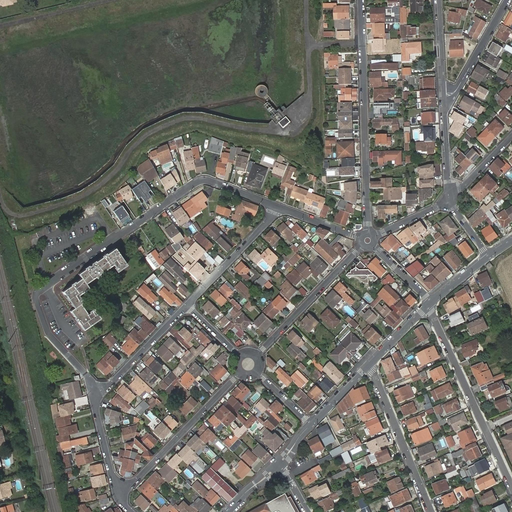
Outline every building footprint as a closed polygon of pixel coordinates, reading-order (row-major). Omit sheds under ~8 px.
[(478,5),(476,8),(487,14),(491,7),(479,0),(477,0),(476,3),(478,5)] [(337,4),(324,4),(324,8),(335,8),(335,12),(339,12),(339,20),(349,20),(349,6),(337,7),(337,4)] [(385,7),(385,8),(385,9),(396,9),(396,23),(400,23),(400,7),(398,7),(388,7),(385,7)] [(371,9),(372,24),(386,23),(385,9),(385,8),(371,9)] [(449,11),(448,22),(459,24),(461,13),(461,11),(457,10),(457,12),(449,11)] [(462,35),(472,40),(473,37),(477,39),(482,31),(481,31),(486,23),(478,18),(477,19),(475,17),(473,21),(476,22),(469,35),(463,31),(462,33),(462,35)] [(349,36),(349,20),(339,20),(339,36),(349,36)] [(407,24),(400,25),(401,30),(401,35),(406,35),(406,36),(413,35),(417,35),(417,28),(411,28),(411,26),(407,26),(407,24)] [(511,30),(502,24),(500,28),(502,28),(496,37),(505,42),(508,37),(510,39),(511,34),(511,30)] [(386,25),(382,25),(373,25),(373,34),(374,34),(374,39),(385,39),(386,25)] [(385,39),(374,39),(375,52),(386,52),(385,39)] [(451,45),(451,56),(464,56),(463,41),(453,41),(453,45),(451,45)] [(401,44),(401,54),(402,60),(404,60),(404,61),(409,61),(409,54),(409,52),(411,52),(411,53),(421,53),(421,43),(401,44)] [(497,57),(503,47),(493,43),(488,52),(497,57)] [(495,68),(500,59),(497,57),(488,52),(483,61),(495,68)] [(330,55),(330,67),(338,67),(338,56),(338,55),(330,55)] [(372,60),(372,70),(389,69),(389,71),(397,70),(397,64),(389,64),(387,64),(387,60),(372,60)] [(479,65),(472,77),(480,82),(487,70),(479,65)] [(411,67),(402,68),(402,70),(402,75),(412,75),(411,67)] [(343,68),(339,69),(340,85),(352,85),(352,68),(343,68)] [(499,70),(496,75),(506,80),(507,79),(508,75),(499,70)] [(371,72),(371,87),(382,87),(381,72),(371,72)] [(421,84),(421,90),(435,89),(434,78),(429,78),(429,82),(424,83),(421,84)] [(468,90),(484,99),(488,92),(472,83),(468,90)] [(500,94),(506,100),(511,95),(505,88),(500,94)] [(375,90),(375,96),(377,96),(377,100),(387,99),(387,97),(387,94),(390,94),(390,97),(395,97),(395,89),(375,90)] [(422,104),(422,108),(436,107),(435,89),(421,90),(422,101),(419,102),(419,104),(422,104)] [(341,102),(347,102),(347,101),(357,100),(357,90),(347,90),(347,97),(341,97),(341,102)] [(495,99),(503,106),(506,103),(499,96),(495,99)] [(465,97),(460,106),(470,111),(471,109),(476,112),(480,105),(465,97)] [(379,103),(374,103),(374,114),(376,114),(376,119),(383,118),(383,114),(381,114),(381,109),(394,108),(394,106),(399,105),(399,102),(396,102),(395,103),(394,103),(389,103),(379,103)] [(353,103),(338,103),(338,112),(339,112),(339,121),(341,121),(341,129),(339,129),(340,138),(354,138),(353,103)] [(499,117),(508,125),(511,120),(511,115),(506,109),(499,117)] [(435,112),(422,113),(423,125),(428,124),(428,123),(436,122),(435,112)] [(467,118),(455,112),(451,119),(455,121),(456,122),(463,126),(467,118)] [(285,116),(277,123),(282,128),(290,122),(285,116)] [(487,129),(491,125),(484,118),(480,122),(487,129)] [(393,119),(380,120),(374,119),(374,129),(380,129),(380,125),(393,125),(393,132),(399,132),(399,119),(393,119)] [(463,126),(456,122),(455,121),(449,132),(459,137),(465,127),(463,126)] [(496,121),(487,129),(495,137),(503,128),(496,121)] [(433,125),(421,125),(422,134),(424,133),(425,142),(436,141),(436,128),(433,128),(433,125)] [(476,132),(471,128),(471,129),(467,133),(473,139),(477,135),(475,134),(476,132)] [(495,137),(487,129),(479,138),(486,145),(495,137)] [(384,134),(377,134),(377,145),(385,145),(385,146),(389,146),(392,145),(392,137),(385,137),(384,134)] [(223,142),(211,137),(208,152),(220,155),(223,142)] [(327,138),(327,153),(332,153),(332,145),(330,145),(330,143),(337,143),(337,138),(327,138)] [(436,147),(436,141),(425,142),(423,142),(417,142),(418,151),(423,151),(423,150),(428,150),(429,154),(435,153),(434,149),(434,147),(436,147)] [(168,161),(171,160),(167,149),(175,146),(174,142),(158,147),(158,149),(151,151),(151,153),(149,154),(151,158),(153,158),(158,156),(159,160),(166,157),(168,161)] [(339,144),(339,156),(343,156),(353,156),(353,143),(339,144)] [(197,147),(191,148),(191,150),(194,168),(195,172),(205,170),(203,160),(197,161),(196,158),(198,157),(197,147)] [(220,160),(219,160),(216,172),(221,173),(222,171),(225,172),(228,160),(233,161),(237,148),(232,147),(230,151),(226,150),(223,161),(220,160)] [(242,148),(238,147),(236,155),(239,156),(237,166),(241,167),(247,168),(250,155),(241,153),(242,148)] [(475,148),(467,156),(474,162),(482,154),(475,148)] [(460,175),(472,163),(458,149),(456,151),(460,156),(456,160),(461,166),(456,170),(460,175)] [(194,168),(191,150),(183,152),(186,169),(194,168)] [(379,160),(383,160),(387,160),(387,153),(384,153),(384,152),(381,152),(379,152),(379,151),(373,151),(374,162),(379,161),(379,160)] [(257,162),(274,168),(275,164),(277,161),(272,159),(263,156),(263,154),(260,153),(257,162)] [(282,159),(278,157),(277,161),(275,164),(276,164),(273,172),(283,176),(286,167),(278,164),(279,161),(281,162),(282,159)] [(344,158),(344,167),(341,167),(341,176),(355,175),(354,167),(356,167),(355,158),(344,158)] [(140,165),(137,170),(147,184),(157,176),(148,159),(140,165)] [(499,159),(490,168),(499,177),(501,175),(498,172),(505,165),(508,168),(510,166),(505,160),(502,163),(499,159)] [(252,172),(248,182),(255,184),(255,186),(260,188),(267,170),(254,165),(252,172)] [(419,173),(419,177),(434,176),(433,172),(435,172),(434,168),(433,168),(433,165),(429,165),(419,169),(418,169),(419,173)] [(508,168),(505,165),(498,172),(501,175),(508,168)] [(288,166),(287,169),(287,170),(281,184),(289,187),(293,189),(294,186),(296,182),(290,179),(293,171),(294,172),(295,169),(288,166)] [(175,169),(160,179),(166,191),(180,181),(175,169)] [(419,177),(420,188),(434,187),(434,184),(436,184),(435,180),(434,180),(434,176),(419,177)] [(488,176),(481,183),(489,192),(497,184),(488,176)] [(382,183),(371,183),(371,189),(385,188),(393,188),(393,179),(382,179),(382,183)] [(131,180),(127,184),(128,185),(131,189),(135,184),(131,180)] [(347,191),(346,201),(356,205),(358,192),(358,181),(345,184),(347,191)] [(489,192),(481,183),(472,192),(481,201),(489,192)] [(489,192),(492,195),(500,187),(497,184),(489,192)] [(131,189),(128,185),(119,191),(120,193),(115,196),(117,201),(126,197),(127,199),(133,197),(130,189),(131,189)] [(154,194),(148,186),(145,189),(141,192),(142,193),(139,195),(143,202),(154,194)] [(308,193),(308,192),(294,186),(293,189),(291,194),(290,195),(301,199),(300,201),(304,202),(308,193)] [(393,188),(385,188),(385,200),(396,199),(396,188),(393,188)] [(431,189),(419,190),(419,202),(423,201),(428,201),(427,198),(431,198),(432,197),(431,189)] [(506,191),(504,189),(497,196),(494,193),(492,195),(497,199),(506,191)] [(497,199),(499,202),(502,199),(508,195),(506,191),(497,199)] [(194,197),(202,208),(205,206),(202,202),(206,199),(201,192),(194,197)] [(319,208),(321,198),(308,193),(304,202),(318,207),(319,208)] [(407,195),(407,207),(411,207),(414,207),(414,205),(418,204),(418,194),(407,195)] [(102,201),(106,207),(113,203),(109,197),(102,201)] [(193,198),(190,200),(195,208),(198,206),(193,198)] [(482,210),(486,214),(490,210),(499,202),(495,199),(486,208),(483,205),(480,208),(482,210)] [(195,208),(190,200),(181,205),(187,214),(186,214),(188,218),(201,209),(198,206),(195,208)] [(346,204),(347,203),(344,202),(338,200),(336,205),(339,206),(338,209),(341,210),(346,211),(348,205),(346,204)] [(246,206),(239,203),(234,215),(232,215),(231,219),(241,222),(245,212),(253,215),(256,206),(247,203),(246,206)] [(356,206),(353,205),(347,203),(346,204),(348,205),(346,211),(341,210),(340,214),(349,218),(350,214),(353,214),(356,206)] [(122,205),(113,211),(120,221),(128,215),(122,205)] [(225,209),(216,205),(215,213),(222,216),(225,209)] [(180,206),(172,212),(180,225),(189,219),(180,206)] [(346,226),(349,218),(340,214),(337,223),(346,226)] [(493,224),(492,223),(492,222),(488,218),(486,214),(481,218),(472,225),(474,228),(485,220),(486,222),(486,221),(489,225),(481,231),(489,242),(497,236),(490,226),(493,224)] [(507,224),(511,221),(511,220),(507,214),(503,216),(501,218),(499,216),(497,217),(504,228),(508,225),(507,224)] [(470,222),(472,225),(481,218),(478,215),(470,222)] [(449,218),(440,224),(449,236),(447,235),(444,238),(448,242),(455,238),(457,237),(453,233),(458,230),(449,218)] [(420,222),(410,228),(413,231),(416,234),(421,239),(422,238),(419,235),(427,230),(420,222)] [(285,224),(284,223),(281,226),(280,226),(277,229),(286,238),(287,238),(289,240),(292,237),(290,235),(293,232),(291,230),(285,224)] [(295,235),(301,240),(307,235),(296,225),(291,230),(293,232),(295,235)] [(166,231),(174,243),(179,248),(181,246),(177,241),(183,237),(175,226),(170,229),(169,228),(166,231)] [(35,229),(36,236),(48,234),(47,227),(35,229)] [(209,232),(207,234),(226,252),(232,245),(221,235),(220,236),(216,233),(218,231),(214,227),(209,232)] [(320,228),(316,232),(323,239),(330,232),(320,228)] [(419,239),(416,234),(414,235),(408,228),(397,236),(404,244),(410,239),(412,242),(415,240),(416,241),(419,239)] [(273,245),(280,238),(272,231),(265,238),(273,245)] [(196,239),(194,240),(205,252),(212,245),(207,241),(205,243),(201,239),(203,236),(199,232),(194,237),(196,239)] [(433,252),(448,242),(444,238),(442,236),(439,233),(434,237),(436,240),(435,241),(437,243),(430,250),(431,250),(433,252)] [(329,245),(332,248),(337,243),(343,237),(339,235),(329,245)] [(401,244),(392,235),(382,244),(389,252),(393,248),(398,243),(400,245),(401,244)] [(135,237),(132,240),(138,248),(140,252),(142,250),(140,247),(141,246),(135,237)] [(283,241),(280,238),(273,245),(276,248),(283,241)] [(202,255),(205,252),(194,240),(189,246),(188,245),(184,249),(196,261),(202,255)] [(458,245),(467,258),(473,253),(464,240),(458,245)] [(312,248),(306,243),(305,244),(299,250),(296,253),(298,254),(304,248),(308,252),(312,248)] [(319,246),(316,249),(330,263),(338,256),(331,250),(330,249),(332,247),(327,243),(322,249),(319,246)] [(332,248),(342,258),(346,255),(341,251),(343,249),(337,243),(332,248)] [(166,248),(159,253),(164,260),(168,257),(165,254),(168,251),(170,254),(174,251),(169,245),(166,247),(166,248)] [(182,247),(172,256),(195,279),(205,270),(196,261),(184,249),(182,247)] [(94,260),(84,268),(84,269),(78,273),(81,278),(75,283),(74,282),(70,285),(71,285),(63,292),(74,308),(70,311),(75,317),(74,318),(77,322),(78,321),(84,330),(100,318),(93,307),(89,311),(87,313),(80,303),(84,300),(81,296),(79,297),(78,294),(88,287),(85,283),(95,276),(97,278),(100,275),(98,273),(112,263),(114,266),(113,266),(116,271),(126,264),(114,248),(106,254),(105,253),(101,255),(102,257),(95,261),(94,260)] [(263,258),(271,265),(278,258),(269,249),(261,256),(255,250),(248,257),(256,265),(263,258)] [(164,261),(163,260),(159,257),(154,250),(147,256),(148,257),(156,268),(160,265),(164,261)] [(418,261),(433,252),(431,250),(416,259),(417,260),(418,261)] [(293,251),(286,257),(289,260),(290,259),(295,253),(296,253),(293,251)] [(444,258),(454,270),(462,263),(452,251),(444,258)] [(203,257),(211,265),(214,262),(205,252),(202,255),(204,257),(203,257)] [(300,258),(296,253),(295,253),(290,259),(295,264),(300,258)] [(443,263),(451,272),(454,270),(444,258),(443,258),(440,254),(437,256),(443,263)] [(218,265),(223,260),(218,255),(214,260),(218,265)] [(286,263),(287,262),(289,260),(286,257),(284,255),(281,258),(286,263)] [(411,264),(417,260),(416,259),(412,255),(407,260),(411,264)] [(311,266),(318,258),(317,256),(309,265),(311,266)] [(437,268),(443,263),(437,256),(436,256),(429,261),(433,265),(434,265),(437,268)] [(156,268),(148,257),(146,259),(153,271),(156,268)] [(170,257),(163,264),(171,271),(170,272),(178,281),(179,280),(182,283),(185,279),(180,273),(183,270),(170,257)] [(319,274),(320,275),(328,267),(318,258),(311,266),(319,274)] [(368,267),(372,271),(373,270),(381,277),(386,272),(378,264),(380,262),(376,258),(368,267)] [(419,274),(426,269),(426,268),(419,261),(405,270),(414,278),(419,274)] [(234,270),(246,281),(249,278),(246,274),(249,270),(241,262),(234,270)] [(378,278),(360,262),(354,268),(353,271),(352,270),(351,271),(351,273),(349,273),(347,276),(349,279),(351,277),(352,277),(352,276),(354,277),(356,278),(359,280),(360,280),(360,281),(362,282),(363,283),(365,283),(367,284),(369,284),(368,278),(373,278),(373,282),(375,282),(377,280),(378,278)] [(316,277),(319,274),(311,266),(309,268),(303,263),(296,270),(305,279),(312,272),(316,277)] [(440,283),(452,273),(451,272),(443,263),(437,268),(432,274),(433,275),(440,283)] [(292,276),(288,280),(295,286),(303,278),(295,270),(290,274),(292,276)] [(158,278),(172,291),(173,292),(176,289),(166,279),(169,275),(165,271),(158,278)] [(278,271),(273,275),(276,279),(281,275),(278,271)] [(155,275),(152,272),(142,280),(145,283),(155,275)] [(265,272),(261,277),(267,283),(271,278),(265,272)] [(478,277),(483,286),(484,286),(483,284),(491,281),(487,272),(478,277)] [(390,282),(394,279),(391,275),(390,274),(385,277),(386,279),(383,281),(385,283),(383,284),(385,285),(390,282)] [(429,292),(440,283),(433,275),(430,277),(426,281),(419,274),(414,278),(429,292)] [(260,283),(257,286),(260,289),(266,283),(261,277),(257,281),(260,283)] [(289,285),(290,284),(285,279),(281,283),(283,286),(278,290),(281,293),(288,300),(296,291),(291,285),(290,285),(289,285)] [(238,280),(233,286),(248,301),(253,295),(238,280)] [(225,284),(218,291),(226,298),(232,292),(230,290),(228,288),(231,285),(227,281),(224,284),(225,284)] [(187,290),(181,283),(178,287),(180,289),(178,290),(182,295),(187,290)] [(334,290),(343,299),(346,302),(350,306),(354,302),(344,293),(347,290),(340,283),(333,290),(334,290)] [(387,285),(386,286),(381,292),(378,295),(379,296),(382,299),(386,302),(400,316),(401,317),(410,307),(404,301),(402,299),(388,286),(387,285)] [(157,297),(146,287),(145,286),(142,289),(141,288),(137,292),(140,294),(141,293),(151,302),(157,297)] [(298,291),(304,296),(307,293),(301,287),(298,291)] [(179,305),(182,302),(177,297),(176,297),(173,294),(172,296),(169,294),(163,288),(158,293),(170,304),(174,300),(179,305)] [(404,289),(399,294),(403,298),(407,293),(404,289)] [(466,289),(457,294),(463,305),(464,304),(472,300),(469,294),(466,289)] [(132,290),(126,296),(130,299),(136,294),(132,290)] [(218,291),(217,290),(211,296),(221,306),(227,300),(226,298),(218,291)] [(334,309),(343,299),(334,290),(324,300),(334,309)] [(481,292),(483,295),(485,300),(489,299),(491,297),(490,295),(488,296),(485,290),(481,292)] [(485,300),(483,295),(481,291),(475,294),(479,303),(485,300)] [(289,300),(288,300),(281,293),(279,295),(280,296),(273,303),(280,311),(287,304),(286,303),(289,300)] [(410,295),(404,301),(410,307),(417,301),(410,295)] [(132,303),(149,319),(155,312),(138,296),(132,303)] [(379,296),(370,306),(372,308),(379,302),(382,299),(379,296)] [(444,305),(448,313),(454,310),(460,306),(462,306),(456,296),(449,301),(449,302),(444,305)] [(231,302),(236,308),(239,305),(233,299),(231,302)] [(362,305),(356,312),(358,314),(367,305),(363,301),(362,300),(359,303),(362,305)] [(121,301),(117,305),(124,312),(126,309),(125,308),(127,305),(124,303),(123,303),(121,301)] [(220,312),(209,301),(203,308),(214,318),(220,312)] [(280,311),(273,303),(272,303),(263,312),(271,319),(278,313),(280,311)] [(361,312),(362,314),(363,314),(370,307),(368,305),(361,312)] [(395,329),(404,320),(401,317),(400,316),(400,317),(393,311),(392,312),(385,306),(383,306),(381,308),(378,305),(376,307),(387,318),(385,320),(390,325),(395,329)] [(230,321),(239,311),(234,306),(233,308),(234,309),(230,313),(232,315),(228,319),(230,321)] [(410,307),(401,317),(404,320),(414,310),(410,307)] [(320,317),(333,329),(339,321),(327,310),(320,317)] [(366,316),(364,318),(369,324),(377,317),(370,310),(365,315),(366,316)] [(242,313),(240,311),(231,320),(232,321),(235,324),(236,324),(243,331),(252,322),(244,315),(237,322),(235,320),(242,313)] [(460,313),(449,318),(454,326),(465,321),(461,312),(460,313)] [(237,322),(244,315),(242,313),(235,320),(237,322)] [(273,323),(264,314),(254,323),(264,333),(273,323)] [(319,322),(310,314),(301,324),(309,332),(319,322)] [(358,314),(353,320),(356,323),(361,318),(358,314)] [(143,315),(135,323),(142,329),(144,331),(145,330),(148,334),(154,326),(143,315)] [(122,316),(116,323),(119,326),(125,318),(122,316)] [(223,319),(219,323),(223,327),(229,321),(224,316),(222,318),(223,319)] [(474,334),(488,328),(483,318),(468,325),(470,330),(472,329),(474,334)] [(352,321),(349,324),(354,329),(358,326),(356,323),(353,320),(352,321)] [(235,327),(238,330),(239,328),(235,324),(232,321),(222,331),(225,333),(231,328),(232,330),(235,327)] [(421,326),(419,322),(413,328),(419,338),(415,340),(417,344),(428,338),(426,335),(427,334),(422,326),(421,326)] [(362,333),(368,338),(374,344),(381,337),(372,328),(369,325),(362,333)] [(205,348),(207,346),(205,344),(207,342),(208,342),(211,339),(201,330),(200,331),(195,326),(189,332),(190,334),(194,337),(196,335),(202,341),(200,343),(201,344),(205,348)] [(190,334),(189,332),(183,327),(178,333),(184,339),(190,334)] [(129,334),(133,337),(137,333),(133,329),(129,334)] [(143,339),(147,334),(144,331),(142,329),(137,333),(133,337),(139,343),(142,340),(139,337),(140,336),(143,339)] [(265,334),(260,329),(257,332),(262,337),(265,334)] [(293,332),(287,337),(289,339),(294,344),(299,348),(304,343),(301,341),(301,340),(293,332)] [(340,342),(342,344),(354,356),(356,353),(354,351),(362,343),(350,332),(340,342)] [(109,334),(101,341),(109,349),(116,341),(109,334)] [(126,346),(124,344),(121,348),(128,354),(137,345),(130,338),(127,341),(129,343),(126,346)] [(169,338),(163,344),(171,352),(177,346),(169,338)] [(462,350),(465,358),(469,356),(470,357),(472,356),(472,355),(475,354),(474,351),(478,350),(477,346),(479,345),(477,339),(462,346),(464,349),(462,350)] [(405,353),(400,341),(397,345),(402,357),(407,355),(406,354),(409,353),(408,352),(405,353)] [(210,342),(200,353),(207,359),(219,347),(214,343),(212,345),(210,342)] [(171,352),(163,344),(156,351),(165,360),(172,353),(171,352)] [(189,351),(195,357),(200,353),(205,348),(201,344),(195,350),(193,347),(189,351)] [(299,348),(294,344),(288,350),(296,357),(300,353),(303,356),(305,354),(299,348)] [(354,356),(342,344),(331,356),(340,364),(347,357),(350,360),(354,356)] [(171,352),(172,353),(174,355),(181,349),(177,346),(171,352)] [(417,354),(422,364),(438,356),(434,347),(417,354)] [(394,352),(393,349),(390,352),(396,364),(399,363),(395,354),(394,352)] [(224,350),(215,359),(220,363),(222,366),(226,362),(224,360),(229,355),(224,350)] [(191,362),(194,359),(195,357),(189,351),(185,355),(191,362)] [(103,364),(98,368),(104,374),(106,374),(119,361),(110,352),(100,361),(103,364)] [(186,367),(191,362),(185,355),(180,360),(181,362),(186,367)] [(144,363),(155,373),(161,367),(150,357),(144,363)] [(267,361),(267,365),(272,370),(277,365),(270,358),(266,359),(267,361)] [(404,377),(406,379),(411,377),(407,367),(397,371),(396,369),(394,365),(391,359),(391,358),(381,362),(391,383),(402,378),(402,377),(403,376),(402,374),(405,372),(407,375),(404,377)] [(313,362),(312,363),(315,366),(321,371),(324,369),(315,360),(313,362)] [(494,382),(500,379),(499,379),(506,376),(505,373),(493,378),(492,377),(489,379),(486,372),(489,370),(486,365),(484,366),(482,361),(472,365),(479,383),(472,386),(473,390),(481,387),(494,382)] [(180,373),(184,369),(186,367),(181,362),(172,372),(174,375),(176,377),(180,373)] [(194,363),(187,371),(195,378),(202,370),(194,363)] [(207,371),(210,373),(217,380),(226,371),(222,366),(220,363),(213,370),(211,368),(210,368),(207,371)] [(336,367),(331,363),(326,368),(331,372),(329,374),(329,375),(337,383),(344,376),(335,368),(336,367)] [(139,375),(150,385),(158,377),(147,366),(139,375)] [(415,366),(409,369),(412,376),(418,374),(415,366)] [(430,372),(434,382),(442,379),(443,381),(446,379),(445,377),(446,376),(442,367),(430,372)] [(277,377),(287,386),(293,381),(280,368),(276,372),(279,375),(277,377)] [(175,378),(176,377),(174,375),(172,372),(171,371),(163,380),(168,385),(175,378)] [(185,388),(195,378),(187,371),(180,379),(182,381),(181,382),(176,377),(175,378),(178,381),(185,388)] [(419,373),(420,377),(421,379),(422,382),(424,381),(424,380),(428,378),(427,376),(425,371),(419,373)] [(295,381),(294,382),(301,389),(306,384),(295,373),(291,377),(295,381)] [(310,373),(306,376),(311,381),(312,382),(315,379),(310,373)] [(151,389),(136,375),(133,378),(134,379),(128,386),(138,395),(144,389),(148,392),(151,389)] [(317,382),(328,393),(335,386),(324,375),(317,382)] [(173,386),(178,381),(175,378),(168,385),(168,386),(165,389),(170,394),(175,389),(173,386)] [(203,380),(200,383),(200,384),(201,385),(208,391),(211,388),(203,380)] [(75,382),(61,385),(63,391),(66,390),(69,400),(82,397),(78,381),(75,382)] [(168,386),(164,382),(160,386),(164,390),(165,389),(168,386)] [(241,382),(230,394),(232,395),(240,404),(244,400),(251,392),(241,382)] [(481,387),(473,390),(475,394),(490,388),(494,397),(507,392),(502,382),(495,385),(494,382),(481,387)] [(208,391),(201,385),(200,384),(198,387),(205,394),(208,391)] [(435,401),(453,392),(449,384),(431,392),(435,401)] [(123,386),(116,392),(117,393),(124,400),(128,403),(134,397),(123,386)] [(316,386),(307,396),(313,402),(322,392),(316,386)] [(355,391),(354,388),(348,395),(354,408),(356,407),(355,404),(369,398),(365,387),(355,391)] [(394,392),(399,403),(410,398),(406,387),(394,392)] [(303,391),(300,389),(295,394),(298,397),(301,395),(307,400),(301,406),(308,413),(316,404),(315,403),(313,402),(307,396),(303,391)] [(324,394),(322,392),(313,402),(315,403),(324,394)] [(122,410),(126,413),(131,406),(128,403),(124,400),(117,393),(110,402),(115,406),(117,403),(123,408),(122,410)] [(511,393),(506,396),(507,398),(496,402),(498,407),(499,407),(501,411),(511,406),(511,402),(510,398),(511,397),(511,393)] [(433,407),(427,394),(423,395),(427,404),(423,405),(426,410),(433,407)] [(240,404),(232,395),(226,401),(235,409),(240,404)] [(354,408),(348,395),(336,407),(340,415),(352,410),(353,410),(352,408),(354,408)] [(180,401),(176,405),(186,414),(196,403),(190,397),(183,404),(180,401)] [(268,406),(269,406),(262,398),(255,405),(260,410),(254,417),(255,419),(256,419),(264,411),(266,409),(268,406)] [(443,405),(447,413),(454,411),(455,412),(460,409),(458,404),(459,404),(457,399),(443,405)] [(143,400),(134,409),(140,414),(148,405),(143,400)] [(269,407),(268,406),(266,409),(279,422),(281,420),(274,413),(273,412),(276,409),(277,411),(282,406),(276,400),(269,407)] [(150,409),(156,403),(153,401),(149,405),(147,408),(150,411),(152,410),(150,409)] [(73,407),(72,402),(58,406),(61,416),(70,414),(73,413),(72,407),(73,407)] [(358,409),(361,418),(363,422),(377,416),(372,403),(358,409)] [(400,408),(404,416),(416,412),(412,403),(400,408)] [(255,419),(254,417),(252,416),(252,415),(246,422),(227,404),(224,407),(230,412),(232,414),(236,418),(240,422),(246,428),(255,419)] [(236,418),(232,414),(230,412),(224,407),(223,405),(213,415),(223,424),(226,427),(232,422),(236,418)] [(442,412),(438,405),(434,407),(437,414),(439,413),(442,412)] [(121,412),(106,408),(104,415),(109,416),(111,423),(123,420),(121,412)] [(279,422),(266,409),(264,411),(269,417),(263,423),(271,429),(279,422)] [(352,410),(341,415),(343,419),(345,418),(344,415),(347,414),(348,415),(353,413),(352,410)] [(54,417),(57,430),(71,427),(76,426),(75,424),(71,425),(70,420),(71,420),(70,414),(61,416),(57,417),(54,417)] [(139,418),(126,414),(127,423),(138,422),(139,419),(139,418)] [(163,423),(170,416),(168,414),(161,422),(163,423)] [(223,424),(213,415),(207,421),(214,427),(218,430),(223,424)] [(456,432),(461,429),(460,427),(468,423),(464,415),(458,417),(458,416),(448,421),(450,424),(452,423),(454,429),(456,432)] [(163,423),(170,430),(177,423),(170,416),(163,423)] [(331,420),(337,432),(344,428),(338,416),(331,420)] [(406,421),(410,431),(424,426),(420,416),(406,421)] [(371,436),(383,430),(378,418),(367,424),(371,436)] [(439,421),(432,424),(435,430),(441,427),(440,426),(439,421)] [(170,430),(161,422),(152,431),(162,439),(170,430)] [(226,427),(231,432),(234,429),(236,431),(239,428),(236,426),(232,422),(226,427)] [(245,430),(247,429),(246,428),(240,422),(236,426),(239,428),(236,431),(234,429),(231,432),(233,434),(234,435),(237,438),(245,430)] [(281,424),(288,430),(291,427),(286,423),(285,424),(283,422),(281,424)] [(176,453),(167,463),(175,471),(178,467),(176,465),(182,459),(188,465),(193,459),(195,461),(199,457),(195,454),(200,449),(203,451),(209,445),(207,443),(209,441),(212,444),(218,437),(203,423),(185,444),(186,445),(177,454),(176,453)] [(271,429),(263,423),(262,425),(268,430),(269,431),(271,429)] [(510,436),(502,439),(511,460),(511,423),(506,426),(510,436)] [(135,434),(137,427),(137,425),(130,427),(131,429),(121,431),(123,439),(133,436),(132,434),(135,434)] [(327,425),(317,430),(325,446),(330,443),(329,441),(334,438),(327,425)] [(56,437),(57,443),(69,440),(67,434),(67,432),(77,429),(76,426),(71,427),(57,430),(59,436),(56,437)] [(273,432),(275,433),(275,432),(283,440),(286,436),(279,429),(277,431),(275,429),(273,432)] [(428,429),(412,435),(416,445),(432,439),(428,429)] [(459,434),(463,444),(475,438),(471,429),(459,434)] [(239,440),(247,432),(245,430),(237,438),(239,440)] [(258,434),(255,438),(270,452),(280,442),(275,438),(271,434),(269,431),(268,430),(266,432),(263,430),(258,434)] [(139,442),(148,451),(157,441),(148,433),(139,442)] [(226,439),(222,442),(225,444),(228,448),(231,444),(237,438),(234,435),(229,440),(228,441),(226,439)] [(385,436),(368,443),(372,453),(373,453),(376,452),(381,450),(380,448),(389,444),(385,436)] [(451,453),(445,437),(445,436),(439,438),(443,447),(446,455),(447,455),(451,453)] [(447,438),(450,447),(455,445),(451,436),(447,438)] [(149,460),(153,456),(148,451),(139,442),(137,440),(134,437),(133,441),(132,444),(134,444),(135,443),(144,452),(141,456),(149,460)] [(309,442),(314,451),(323,446),(318,437),(309,442)] [(63,455),(62,451),(61,448),(70,446),(82,443),(81,438),(69,440),(57,443),(60,456),(61,456),(63,455)] [(231,444),(228,448),(232,452),(241,442),(239,440),(237,438),(231,444)] [(354,441),(348,443),(349,445),(343,448),(345,452),(357,446),(354,441)] [(20,442),(14,444),(15,449),(17,448),(18,453),(22,452),(20,442)] [(265,464),(272,457),(259,444),(252,451),(265,464)] [(418,450),(419,453),(421,453),(423,460),(433,456),(431,449),(433,447),(432,444),(418,450)] [(344,452),(341,446),(330,451),(333,458),(344,452)] [(465,452),(469,460),(470,460),(471,461),(482,456),(477,446),(474,448),(473,446),(466,449),(467,451),(465,452)] [(118,456),(128,459),(130,451),(125,450),(124,450),(120,449),(120,450),(119,450),(118,456)] [(143,466),(145,464),(138,462),(140,456),(135,454),(135,453),(132,452),(132,449),(131,449),(130,451),(128,459),(123,476),(124,476),(127,476),(127,478),(130,478),(134,475),(130,473),(133,462),(138,464),(137,464),(143,466)] [(463,449),(452,455),(453,458),(463,453),(464,453),(463,449)] [(377,454),(376,452),(373,453),(372,453),(369,455),(367,456),(370,463),(371,464),(379,461),(380,464),(391,459),(387,450),(377,454)] [(242,458),(250,465),(256,459),(249,451),(242,458)] [(75,456),(77,465),(92,462),(90,452),(75,456)] [(351,462),(347,452),(341,455),(344,461),(344,462),(345,465),(348,464),(351,462)] [(63,455),(61,456),(64,469),(73,466),(70,453),(63,455)] [(452,455),(451,453),(447,455),(449,459),(450,459),(453,466),(455,465),(453,458),(452,455)] [(318,462),(320,465),(332,459),(330,455),(318,462)] [(121,475),(123,476),(128,459),(118,456),(111,456),(112,459),(120,461),(120,459),(122,460),(119,470),(119,471),(120,474),(121,475)] [(224,463),(218,458),(217,459),(209,467),(212,470),(218,464),(220,466),(224,463)] [(241,477),(250,469),(241,460),(234,468),(236,470),(235,471),(241,477)] [(471,474),(472,478),(489,470),(485,460),(470,467),(471,471),(471,474)] [(437,466),(439,466),(440,465),(439,461),(425,467),(429,477),(440,473),(437,466)] [(172,468),(167,463),(157,473),(163,479),(167,483),(177,473),(175,471),(172,468)] [(94,473),(94,475),(103,473),(101,464),(89,466),(91,474),(94,473)] [(321,470),(319,465),(311,470),(312,470),(301,476),(304,480),(307,485),(317,479),(313,473),(317,471),(321,470)] [(220,477),(212,470),(209,467),(200,477),(203,480),(227,503),(236,493),(220,477)] [(350,468),(331,477),(333,481),(352,472),(350,469),(350,468)] [(458,474),(457,471),(457,469),(448,473),(446,474),(448,479),(458,474)] [(67,472),(69,479),(76,478),(75,475),(73,476),(71,471),(67,472)] [(163,479),(157,473),(155,472),(146,481),(153,488),(163,479)] [(374,477),(372,472),(361,477),(362,481),(359,482),(362,488),(378,481),(376,476),(374,477)] [(491,474),(482,478),(477,481),(481,490),(496,483),(491,474)] [(94,477),(95,483),(92,484),(93,487),(105,484),(103,475),(94,477)] [(387,482),(392,493),(404,488),(400,477),(387,482)] [(433,484),(437,494),(449,489),(448,486),(444,488),(442,483),(443,482),(443,480),(433,484)] [(153,488),(146,481),(139,489),(149,499),(156,491),(153,488)] [(190,487),(202,498),(203,497),(211,505),(219,497),(211,489),(207,492),(196,481),(190,486),(190,487)] [(0,484),(0,497),(11,494),(9,487),(11,487),(9,482),(0,484)] [(362,492),(359,486),(358,486),(356,483),(353,484),(355,488),(352,489),(356,496),(362,492)] [(310,490),(312,494),(313,494),(316,499),(329,492),(326,488),(324,489),(322,484),(310,490)] [(467,492),(465,489),(463,485),(455,489),(457,492),(461,490),(466,500),(469,499),(467,492)] [(95,498),(92,488),(77,492),(79,496),(80,496),(81,498),(82,497),(83,501),(95,498)] [(407,490),(390,497),(394,507),(412,500),(407,490)] [(471,490),(467,492),(469,499),(474,496),(475,496),(471,490)] [(336,491),(329,494),(330,497),(319,503),(322,511),(325,511),(335,508),(332,500),(339,497),(336,491)] [(486,496),(481,498),(485,506),(496,501),(492,492),(485,495),(486,496)] [(442,498),(446,507),(457,503),(453,493),(442,498)] [(296,511),(286,494),(267,504),(271,511),(275,511),(276,511),(278,511),(280,511),(296,511)] [(149,504),(140,495),(134,501),(143,510),(149,504)] [(481,511),(474,496),(469,499),(470,500),(472,504),(475,511),(481,511)] [(194,506),(200,500),(197,497),(190,505),(192,508),(194,506)] [(194,506),(197,509),(199,511),(204,511),(209,507),(201,499),(200,500),(194,506)] [(162,511),(166,511),(172,506),(169,503),(168,502),(160,510),(162,511)] [(192,511),(194,509),(192,508),(190,505),(186,502),(185,504),(183,502),(178,507),(174,503),(172,506),(175,510),(177,511),(188,511),(191,509),(192,511)] [(370,511),(369,509),(366,502),(360,505),(363,511),(362,511),(370,511)]
